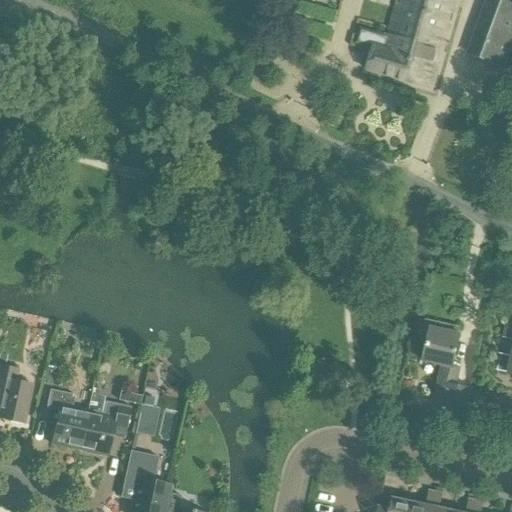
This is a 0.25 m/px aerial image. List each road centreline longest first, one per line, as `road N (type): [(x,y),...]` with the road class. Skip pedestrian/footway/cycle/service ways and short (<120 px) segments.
road 1 (unclassified): [(24,0),(511,227)]
road 2 (residential): [(511,478),(327,443),(299,465),(284,511)]
